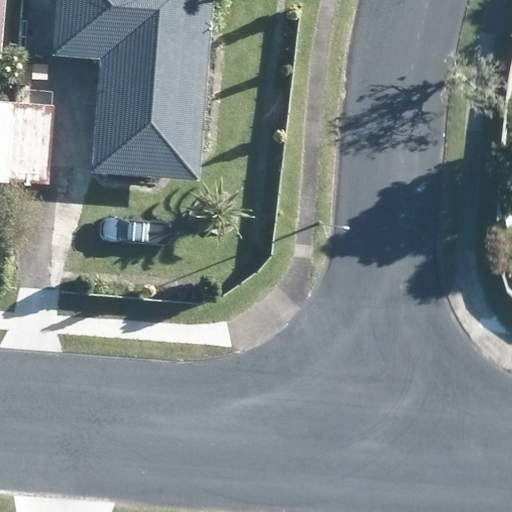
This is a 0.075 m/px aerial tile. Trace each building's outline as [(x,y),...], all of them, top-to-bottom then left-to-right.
[(0,0),(0,56),(8,57),(13,0),(0,0)] [(207,179),(220,0),(63,0),(59,56),(106,59),(98,171),(207,179)] [(0,179),(14,181),(19,104),(0,103),(0,179)] [(51,183),(57,108),(19,104),(14,181),(51,183)] [(49,282),(56,198),(14,195),(7,279),(49,282)]
